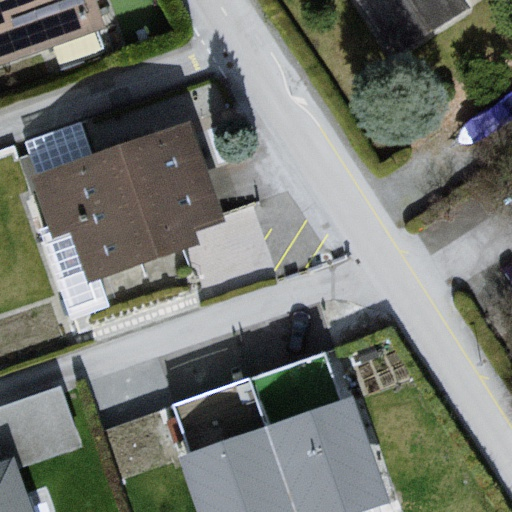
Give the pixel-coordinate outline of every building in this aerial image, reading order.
[(0,0),(0,65),(96,33),(84,0),(0,0)] [(356,0),(391,55),(454,16),(446,3),(451,0),(356,0)] [(35,182),(72,286),(222,232),(185,129),(35,182)] [(345,386),(168,450),(192,511),(335,511),(384,497),(345,386)] [(0,457),(4,468),(0,469),(0,511),(33,511),(23,487),(86,462),(62,402),(0,424),(0,457)]
